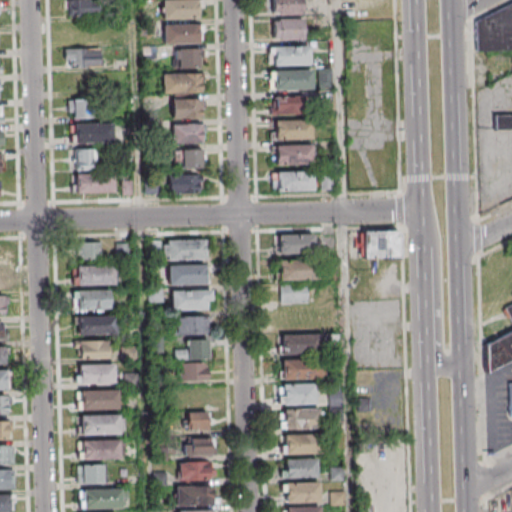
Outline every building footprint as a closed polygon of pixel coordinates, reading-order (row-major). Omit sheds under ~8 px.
[(96,16),(95,0),(67,0),(67,16),(96,16)] [(162,1),(197,0),(198,19),(163,20),(162,1)] [(272,0),(302,0),(303,15),(273,16),(272,0)] [(475,51),(511,50),(511,9),(475,10),(475,51)] [(273,21),(303,20),(303,41),(273,42),(273,21)] [(163,26),(198,25),(199,44),(163,45),(163,26)] [(274,48),(309,47),(309,66),(274,67),(274,48)] [(64,50),(99,50),(99,69),(65,70),(64,50)] [(178,50),(199,50),(199,69),(178,69),(178,50)] [(273,72),(311,71),(312,90),(274,91),(273,72)] [(161,75),(200,74),(200,93),(162,94),(161,75)] [(274,97),(303,97),(304,116),(275,116),(274,97)] [(91,99),(66,99),(66,118),(91,118),(91,99)] [(171,100),(201,100),(201,119),(172,119),(171,100)] [(511,114),(493,115),(493,129),(511,129),(511,114)] [(276,122),(311,121),(312,140),(277,141),(276,122)] [(73,125),(112,124),(112,144),(74,145),(73,125)] [(172,126),(201,125),(201,144),(172,145),(172,126)] [(276,147),(311,146),(312,165),(277,166),(276,147)] [(71,148),(71,169),(92,169),(92,148),(71,148)] [(201,150),(175,150),(175,168),(201,168),(201,150)] [(278,174),(313,173),(313,192),(278,193),(278,174)] [(75,175),(113,175),(113,194),(75,195),(75,175)] [(169,176),(202,176),(202,182),(199,182),(199,195),(169,195),(169,176)] [(398,258),(398,231),(363,231),(363,258),(398,258)] [(277,237),(315,235),(316,255),(278,256),(277,237)] [(167,242),(205,241),(205,260),(167,261),(167,242)] [(99,242),(76,242),(76,259),(99,259),(99,242)] [(280,262),(318,261),(319,280),(281,282),(280,262)] [(76,268),(114,267),(115,286),(76,287),(76,268)] [(167,268),(205,267),(206,286),(168,287),(167,268)] [(280,286),(308,285),(309,304),(281,305),(280,286)] [(170,293),(212,291),(212,302),(207,302),(207,311),(171,312),(170,293)] [(72,293),(108,292),(109,310),(73,311),(72,293)] [(206,335),(206,316),(171,316),(171,335),(206,335)] [(77,318),(115,317),(115,336),(77,337),(77,318)] [(511,332),(511,360),(486,374),(485,347),(511,332)] [(282,337),(320,335),(321,355),(283,356),(282,337)] [(206,359),(206,339),(186,339),(186,349),(172,349),(172,359),(206,359)] [(74,343),(108,342),(108,361),(79,361),(79,350),(74,350),(74,343)] [(121,348),(136,348),(136,362),(122,362),(121,348)] [(283,362),(321,361),(321,380),(283,382),(283,362)] [(180,365),(208,364),(208,383),(180,384),(180,365)] [(76,366),(114,365),(114,385),(77,386),(76,366)] [(125,375),(138,375),(138,388),(125,388),(125,375)] [(282,387),(316,386),(317,405),(283,407),(282,387)] [(79,393),(117,392),(118,412),(80,413),(79,393)] [(330,393),(344,393),(344,406),(330,406),(330,393)] [(284,412),(318,411),(319,430),(285,432),(284,412)] [(80,418),(118,417),(119,436),(81,437),(80,418)] [(0,423),(11,423),(12,441),(0,441),(0,423)] [(178,455),(209,455),(209,432),(178,431),(178,455)] [(285,437),(319,436),(320,455),(286,457),(285,437)] [(81,443),(119,442),(120,462),(82,463),(81,443)] [(0,448),(14,448),(15,466),(0,466),(0,448)] [(154,449),(167,449),(168,462),(155,462),(154,449)] [(285,462),(319,460),(320,480),(286,481),(285,462)] [(209,462),(177,462),(177,479),(209,479),(209,462)] [(77,468),(103,467),(104,485),(78,486),(77,468)] [(331,469),(344,469),(344,482),(331,482),(331,469)] [(0,472),(9,472),(9,490),(0,490),(0,472)] [(154,474),(167,474),(167,487),(154,488),(154,474)] [(286,486),(320,485),(320,504),(287,506),(286,486)] [(175,490),(212,488),(213,508),(176,510),(175,490)] [(83,511),(83,492),(121,491),(121,510),(83,511)] [(330,493),(345,493),(346,507),(331,507),(330,493)] [(0,511),(0,496),(9,496),(9,511),(0,511)]
